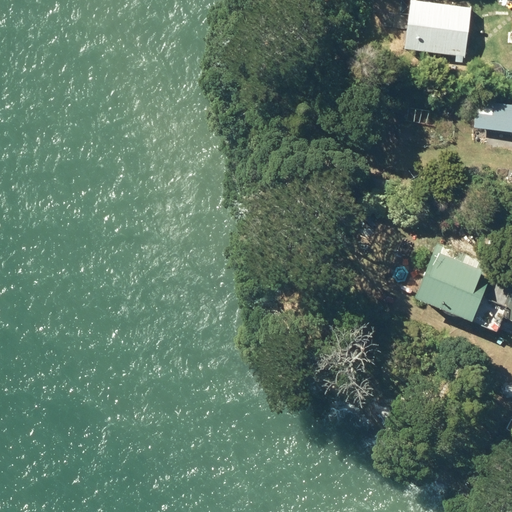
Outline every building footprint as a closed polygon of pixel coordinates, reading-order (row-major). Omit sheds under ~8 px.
[(422,0),(414,0),(409,48),(470,55),(475,6),(422,0)] [(431,101),(450,103),(452,86),(433,84),(431,101)] [(511,129),(511,104),(480,102),(478,128),(511,129)] [(446,195),(473,198),(474,174),(447,172),(446,195)] [(423,292),(481,315),(507,249),(457,229),(451,244),(441,240),(423,292)]
